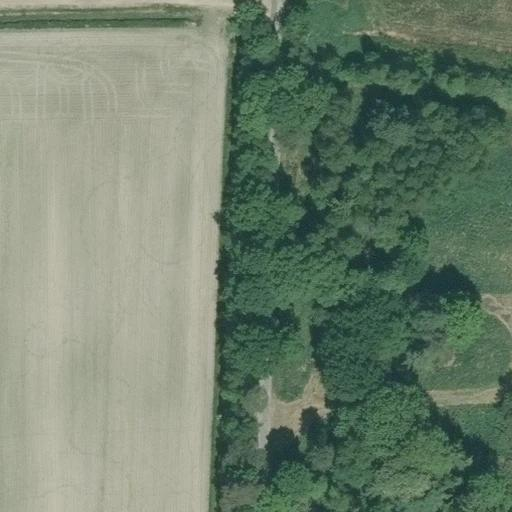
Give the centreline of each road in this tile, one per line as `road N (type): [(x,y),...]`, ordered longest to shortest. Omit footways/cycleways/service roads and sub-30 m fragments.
road 1 (track): [(194,0),(221,38),(201,511)]
road 2 (unclassified): [(263,511),(282,0)]
road 3 (track): [(0,2),(165,0)]
